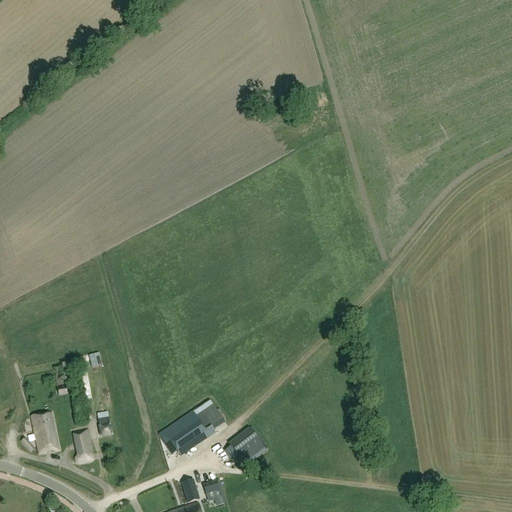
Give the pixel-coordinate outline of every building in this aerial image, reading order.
[(98,370),(105,368),(102,357),(96,358),(98,370)] [(66,388),(57,390),(58,397),(67,395),(66,388)] [(206,433),(223,421),(210,401),(192,413),(193,413),(159,436),(172,456),(176,453),(181,459),(203,443),(199,437),(206,433)] [(32,419),(40,457),(60,452),(52,414),(32,419)] [(102,438),(111,437),(110,420),(102,421),(102,438)] [(243,465),(264,449),(266,447),(252,428),(228,446),(243,465)] [(88,431),(73,434),(78,457),(75,460),(76,466),(92,463),(94,461),(93,456),(88,431)] [(35,450),(25,439),(20,443),(30,454),(35,450)] [(194,481),(181,486),(187,505),(200,501),(194,481)] [(217,506),(223,504),(222,501),(216,482),(203,486),(206,496),(207,495),(209,502),(215,500),(217,506)]
